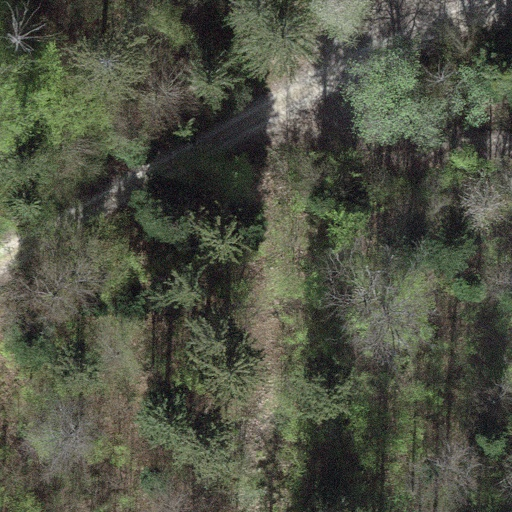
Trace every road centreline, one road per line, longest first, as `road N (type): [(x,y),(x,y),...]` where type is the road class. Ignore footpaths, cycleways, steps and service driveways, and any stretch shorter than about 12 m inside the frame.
road 1 (track): [(286,93),(0,254)]
road 2 (track): [(286,93),(344,129),(390,142),(511,142)]
road 3 (track): [(502,0),(286,93)]
road 4 (track): [(152,0),(286,93)]
